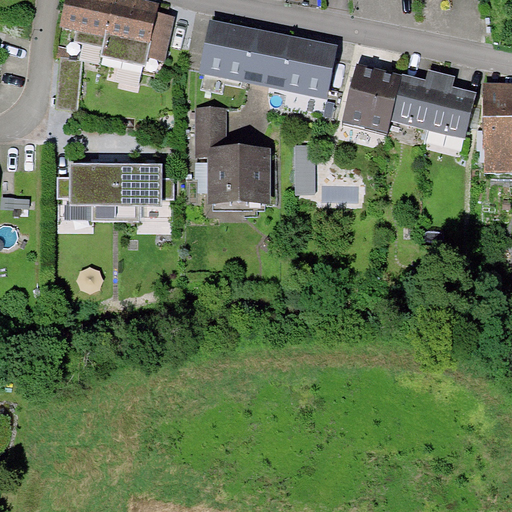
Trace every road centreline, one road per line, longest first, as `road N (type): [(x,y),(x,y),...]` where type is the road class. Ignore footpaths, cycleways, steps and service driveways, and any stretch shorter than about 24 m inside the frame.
road 1 (residential): [(511,63),(208,0)]
road 2 (residential): [(48,0),(36,103),(25,121),(0,127)]
